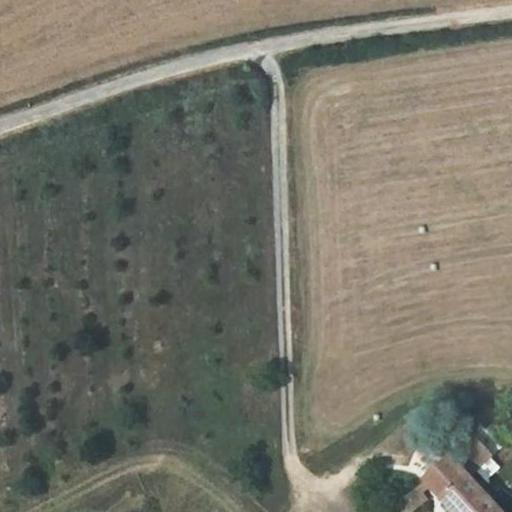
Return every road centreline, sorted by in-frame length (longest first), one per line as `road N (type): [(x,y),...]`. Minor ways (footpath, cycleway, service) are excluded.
road 1 (track): [(384,463),(333,492),(305,483),(292,457),(275,75),(262,47)]
road 2 (unclassified): [(262,47),(146,73),(0,124)]
road 3 (track): [(511,15),(262,47)]
road 4 (track): [(240,511),(188,471),(140,468),(38,511)]
